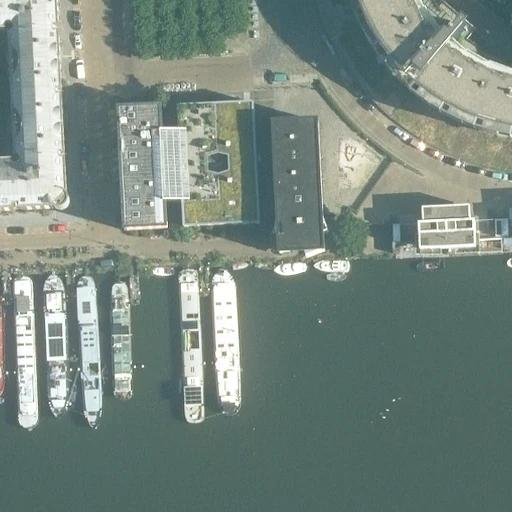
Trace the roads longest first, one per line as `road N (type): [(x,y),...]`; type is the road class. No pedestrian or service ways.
road 1 (residential): [(96,77),(103,239),(0,244)]
road 2 (residential): [(313,58),(340,97),(391,144),(457,177),(511,188)]
road 3 (residential): [(96,77),(264,70),(313,58)]
